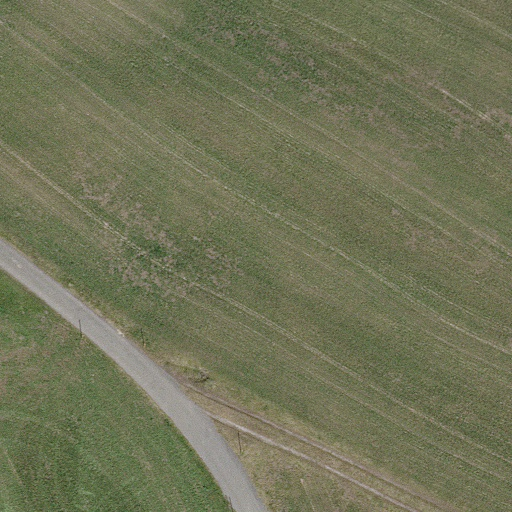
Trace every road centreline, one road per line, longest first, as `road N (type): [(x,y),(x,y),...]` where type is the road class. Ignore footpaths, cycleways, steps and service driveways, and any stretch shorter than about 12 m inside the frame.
road 1 (track): [(424,511),(289,444),(177,404),(232,475),(249,511)]
road 2 (residential): [(177,404),(0,256)]
